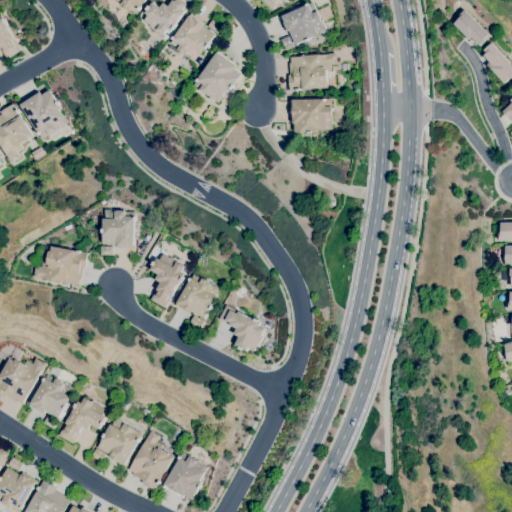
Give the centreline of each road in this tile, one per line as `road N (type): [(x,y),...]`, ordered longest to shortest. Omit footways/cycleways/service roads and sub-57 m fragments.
road 1 (residential): [(222,511),(297,366),(298,295),(256,226),(141,152),(111,77),(76,44),(50,0)]
road 2 (secondary): [(304,511),(366,377),(397,244),(409,144),(398,0)]
road 3 (secondary): [(383,110),(355,321),(337,382),(275,511)]
road 4 (residential): [(282,392),(129,313),(117,289)]
road 5 (residential): [(157,511),(0,427)]
